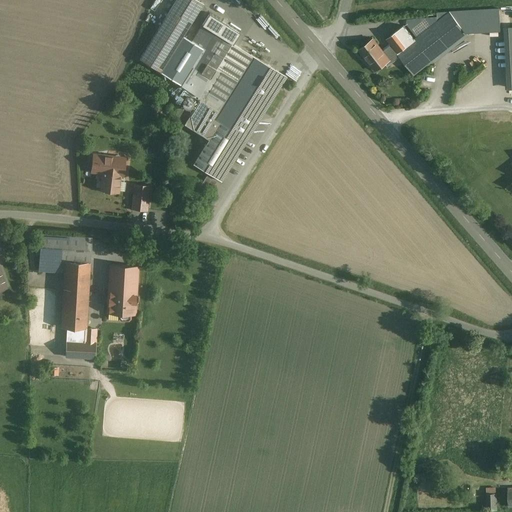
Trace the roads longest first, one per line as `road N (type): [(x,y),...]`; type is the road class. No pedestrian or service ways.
road 1 (unclassified): [(511,331),(431,314),(203,236)]
road 2 (tertiary): [(322,54),(511,272)]
road 3 (unclassified): [(203,236),(322,54)]
road 4 (unclassified): [(203,236),(0,214)]
road 5 (track): [(431,314),(385,511)]
